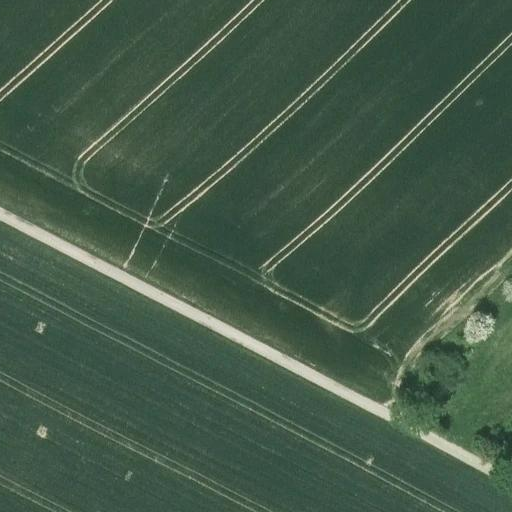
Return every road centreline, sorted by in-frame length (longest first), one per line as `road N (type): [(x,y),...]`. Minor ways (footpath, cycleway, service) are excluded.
road 1 (track): [(511,479),(0,209)]
road 2 (track): [(382,410),(511,277)]
